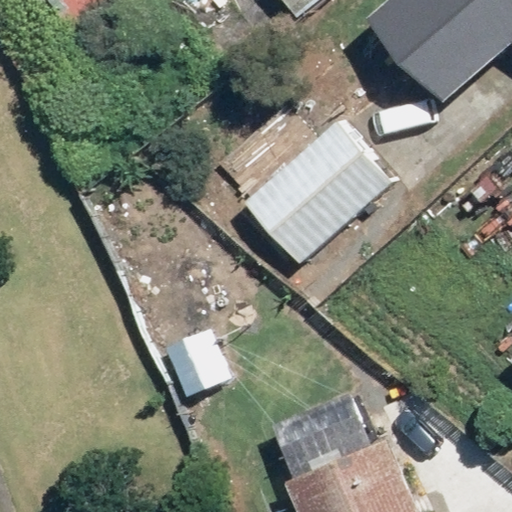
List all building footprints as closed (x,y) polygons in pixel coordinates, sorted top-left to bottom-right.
[(76,0),(91,21),(120,0),(76,0)] [(511,0),(399,0),(376,20),(444,100),(511,42),(511,0)] [(155,59),(84,101),(112,149),(183,108),(155,59)] [(257,200),(301,253),(384,185),(340,132),(257,200)] [(411,511),(384,446),(294,483),(306,511),(411,511)]
